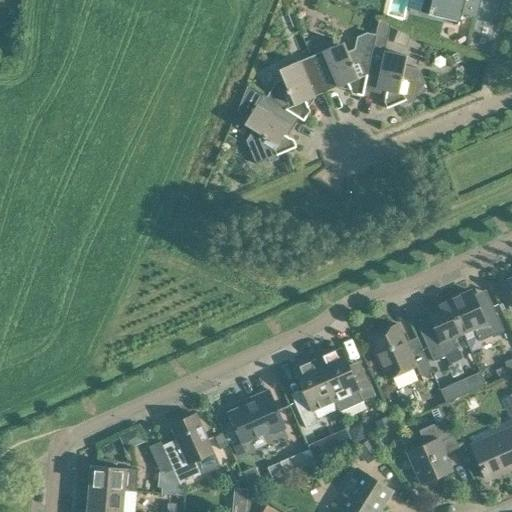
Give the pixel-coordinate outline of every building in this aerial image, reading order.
[(423,0),(422,5),(430,7),(428,15),(458,22),(457,25),(458,26),(461,14),(476,18),(480,0),(423,0)] [(372,49),(364,86),(386,91),(384,102),(386,109),(426,92),(416,68),(403,66),(405,56),(399,55),(387,52),(394,23),(379,19),(378,19),(375,35),(372,49)] [(336,46),(311,56),(326,92),(346,83),(351,94),(362,96),(364,86),(372,49),(375,35),(368,34),(358,39),(356,50),(354,49),(346,52),(342,43),(336,46)] [(275,83),(266,97),(295,116),(303,121),(309,111),(305,101),(326,92),(311,56),(279,70),(283,79),(275,83)] [(247,85),(238,109),(249,116),(248,119),(244,124),(253,130),(246,141),(255,164),(296,147),(293,141),(283,135),(295,116),(266,97),(263,95),(247,85)] [(470,291),(448,301),(462,333),(473,328),(479,341),(503,331),(490,301),(477,307),(470,291)] [(462,333),(448,301),(426,311),(433,326),(420,332),(433,362),(447,356),(449,360),(452,362),(459,359),(460,355),(458,351),(452,338),(462,333)] [(421,348),(410,354),(397,324),(368,337),(387,380),(416,367),(420,377),(432,371),(421,348)] [(374,397),(361,367),(350,372),(340,350),(317,360),(334,400),(339,412),(363,401),(374,397)] [(334,400),(317,360),(293,370),(304,394),(293,399),(305,429),(317,423),(317,422),(312,410),(334,400)] [(461,380),(440,390),(446,403),(467,393),(461,380)] [(271,434),(286,428),(269,390),(254,396),(256,400),(227,413),(240,444),(242,443),(269,431),(271,434)] [(440,390),(425,396),(429,407),(445,400),(440,390)] [(181,450),(167,457),(173,470),(179,484),(201,474),(195,460),(213,452),(195,414),(170,426),(181,450)] [(511,417),(511,418),(511,427),(471,446),(486,480),(507,470),(506,468),(511,465),(511,417)] [(459,448),(446,419),(418,430),(424,444),(406,452),(420,485),(452,471),(444,454),(459,448)] [(370,439),(356,449),(367,463),(380,453),(370,439)] [(160,442),(149,447),(159,470),(160,472),(160,473),(164,471),(165,473),(173,470),(167,457),(162,445),(160,442)] [(240,444),(233,447),(237,455),(246,451),(242,443),(240,444)] [(267,467),(273,480),(314,462),(308,449),(279,462),(267,467)] [(90,465),(88,488),(123,491),(125,468),(90,465)] [(254,467),(243,472),(250,487),(261,482),(254,467)] [(378,511),(392,491),(356,469),(340,495),(348,499),(340,511),(378,511)] [(159,472),(158,487),(163,487),(162,494),(183,496),(183,492),(179,484),(173,470),(165,473),(164,471),(160,473),(160,472),(159,472)] [(120,511),(121,511),(123,491),(88,488),(87,509),(120,511)] [(167,503),(166,511),(175,511),(176,504),(167,503)] [(268,511),(270,509),(260,503),(255,511),(268,511)]
